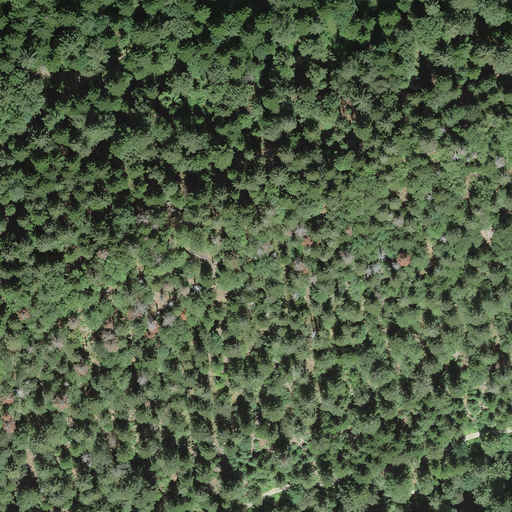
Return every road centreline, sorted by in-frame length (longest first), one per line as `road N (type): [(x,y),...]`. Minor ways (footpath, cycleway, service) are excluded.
road 1 (track): [(242,511),(269,494),(377,474),(475,436),(511,431)]
road 2 (track): [(207,0),(90,69)]
